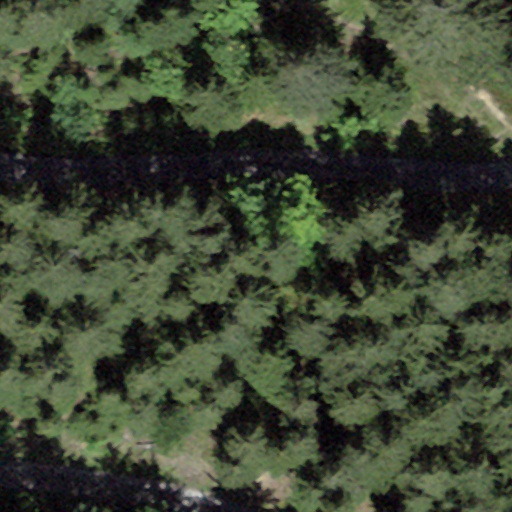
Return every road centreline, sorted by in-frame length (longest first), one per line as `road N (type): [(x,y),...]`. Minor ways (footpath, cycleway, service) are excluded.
road 1 (track): [(0,164),(121,171),(268,158),(443,178),(511,174)]
road 2 (track): [(186,511),(0,472)]
